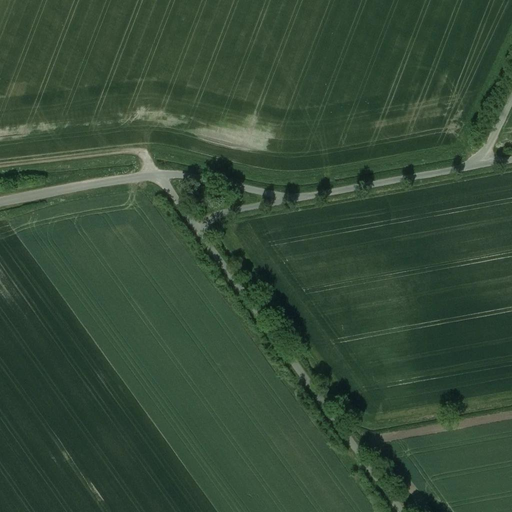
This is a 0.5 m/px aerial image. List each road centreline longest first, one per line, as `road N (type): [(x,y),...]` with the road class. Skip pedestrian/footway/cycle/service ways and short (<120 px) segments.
road 1 (unclassified): [(195,227),(397,511)]
road 2 (unclassified): [(479,166),(295,199)]
road 3 (track): [(154,176),(140,151),(131,150),(0,165)]
road 4 (unclassified): [(0,203),(154,176)]
road 5 (unclassified): [(154,176),(295,199)]
